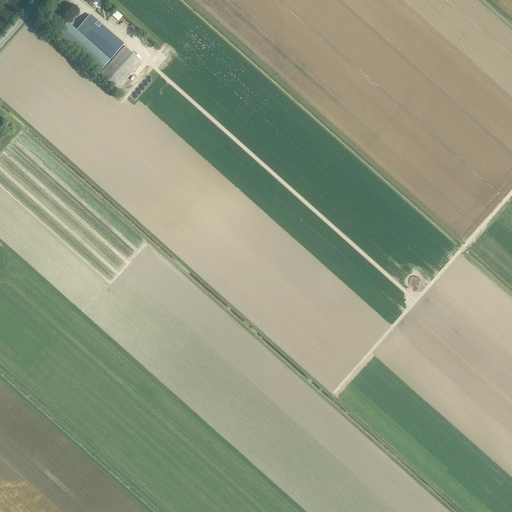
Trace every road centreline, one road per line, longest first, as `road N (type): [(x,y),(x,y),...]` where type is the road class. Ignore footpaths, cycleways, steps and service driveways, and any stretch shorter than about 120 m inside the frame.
road 1 (track): [(155,68),(416,300),(511,192)]
road 2 (track): [(416,300),(333,393)]
